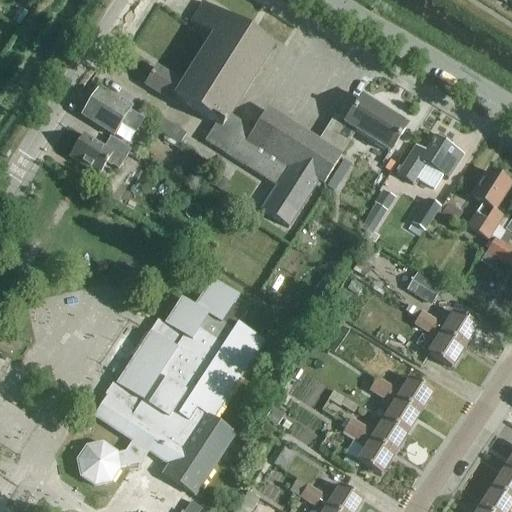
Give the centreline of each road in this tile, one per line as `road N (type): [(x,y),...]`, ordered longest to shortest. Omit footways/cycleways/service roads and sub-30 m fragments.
road 1 (unclassified): [(0,195),(123,0)]
road 2 (tertiary): [(511,110),(327,0)]
road 3 (residential): [(414,511),(511,364)]
